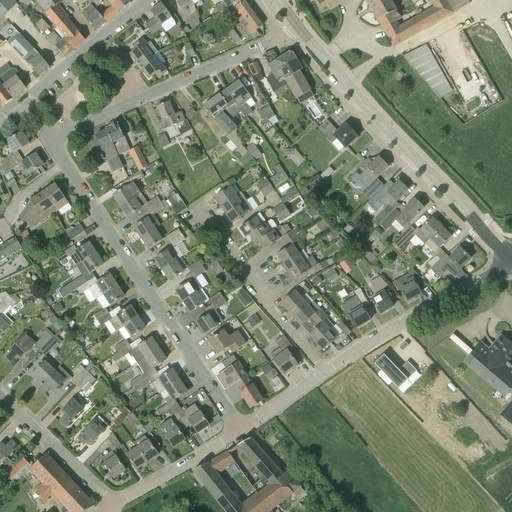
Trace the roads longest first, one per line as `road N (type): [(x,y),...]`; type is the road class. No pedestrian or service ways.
road 1 (residential): [(238,432),(45,137)]
road 2 (secondary): [(507,258),(298,28)]
road 3 (residential): [(45,137),(298,28)]
road 4 (residential): [(321,372),(507,258)]
road 5 (residential): [(321,372),(205,211)]
road 6 (residential): [(22,103),(150,0)]
road 7 (residential): [(108,507),(0,395)]
road 8 (residential): [(108,507),(238,432)]
